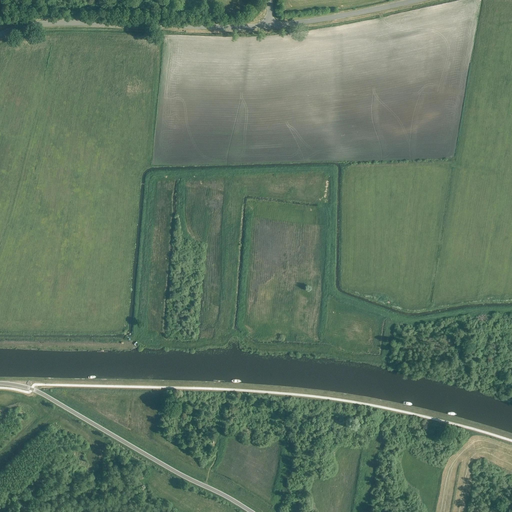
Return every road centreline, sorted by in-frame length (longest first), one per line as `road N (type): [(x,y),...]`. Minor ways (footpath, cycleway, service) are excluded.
road 1 (unclassified): [(249,511),(39,392),(0,383)]
road 2 (tertiary): [(0,34),(46,23),(268,25)]
road 3 (tertiary): [(268,25),(417,0)]
